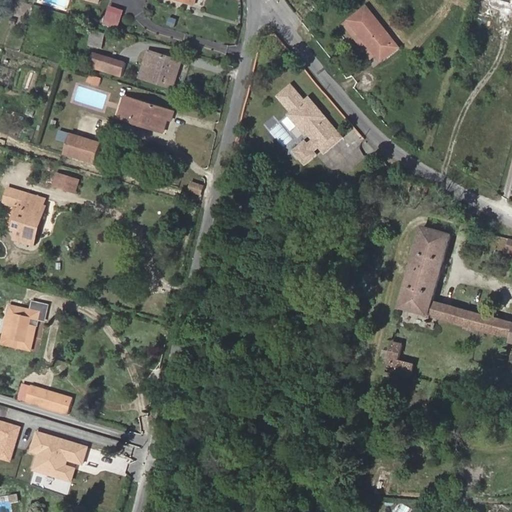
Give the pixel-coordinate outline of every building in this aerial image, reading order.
[(350,22),(376,54),(382,62),(399,47),(367,7),(350,22)] [(162,12),(161,22),(170,23),(171,12),(162,12)] [(178,26),(186,28),(188,19),(180,18),(178,26)] [(371,59),(376,54),(350,22),(344,26),(371,59)] [(102,48),(104,34),(91,32),(89,46),(102,48)] [(135,44),(137,38),(125,34),(123,40),(135,44)] [(150,50),(141,78),(176,88),(184,60),(150,50)] [(93,69),(102,72),(106,59),(97,56),(93,69)] [(106,59),(102,72),(124,79),(127,66),(106,59)] [(98,84),(100,78),(90,75),(88,81),(98,84)] [(331,126),(323,118),(326,116),(309,97),(305,100),(291,84),(278,95),(292,111),(289,113),(306,133),(312,128),(315,132),(312,135),(314,138),(308,144),(305,141),(295,150),(306,162),(316,153),(313,150),(320,144),(324,150),(342,135),(333,125),(331,126)] [(125,119),(132,98),(125,96),(118,117),(125,119)] [(125,119),(136,123),(137,119),(166,129),(169,119),(173,120),(175,112),(132,98),(125,119)] [(34,116),(36,108),(28,106),(26,114),(34,116)] [(137,119),(136,123),(165,132),(166,129),(137,119)] [(283,147),(293,138),(279,122),(269,130),(283,147)] [(70,135),(64,153),(95,163),(101,144),(70,135)] [(66,190),(70,176),(64,174),(60,188),(66,190)] [(75,193),(79,179),(70,176),(66,190),(75,193)] [(429,208),(435,188),(401,178),(400,178),(398,185),(412,189),(411,193),(421,195),(419,200),(409,197),(408,202),(429,208)] [(202,195),(205,185),(192,181),(192,182),(185,180),(182,188),(189,190),(189,191),(202,195)] [(4,201),(16,205),(21,190),(8,187),(4,201)] [(16,205),(21,206),(24,207),(28,193),(21,190),(16,205)] [(24,207),(21,206),(14,228),(18,229),(15,237),(36,243),(41,226),(38,225),(44,204),(46,198),(28,193),(24,207)] [(38,225),(41,226),(47,206),(44,204),(38,225)] [(453,235),(424,226),(401,308),(463,326),(511,340),(511,343),(511,322),(435,301),(453,235)] [(511,240),(500,237),(497,249),(511,253),(511,240)] [(18,339),(17,347),(28,349),(33,325),(35,325),(36,319),(27,317),(30,301),(9,296),(4,317),(12,319),(11,328),(9,337),(18,339)] [(27,317),(36,319),(42,321),(43,312),(37,311),(38,303),(30,301),(27,317)] [(45,304),(38,303),(37,311),(43,312),(45,304)] [(2,326),(11,328),(12,319),(4,317),(2,326)] [(0,337),(0,342),(17,347),(18,339),(9,337),(11,328),(2,326),(0,337)] [(511,340),(463,326),(462,330),(475,334),(473,338),(493,343),(494,340),(510,344),(511,343),(511,340)] [(406,376),(410,363),(400,360),(404,345),(394,342),(386,371),(406,376)] [(72,396),(30,384),(26,399),(68,411),(72,396)] [(21,427),(0,420),(0,440),(1,441),(0,442),(0,459),(11,462),(21,427)] [(88,447),(36,431),(30,451),(38,453),(33,469),(73,482),(77,468),(66,465),(68,461),(83,465),(88,447)] [(336,467),(327,481),(306,469),(298,482),(334,503),(350,475),(336,467)] [(373,494),(382,497),(391,473),(382,470),(373,494)] [(12,503),(20,501),(19,493),(11,495),(12,503)]
